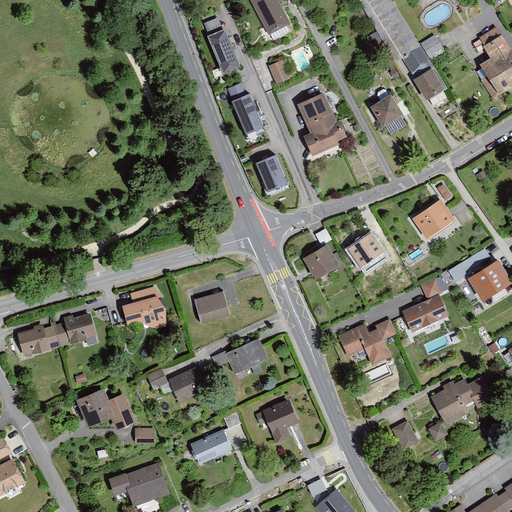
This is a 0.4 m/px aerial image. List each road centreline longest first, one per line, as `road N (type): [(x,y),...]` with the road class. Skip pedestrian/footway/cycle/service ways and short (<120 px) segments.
road 1 (tertiary): [(0,307),(259,233)]
road 2 (tertiary): [(259,233),(166,0)]
road 3 (tertiary): [(350,448),(259,233)]
road 4 (residential): [(259,233),(444,163)]
road 5 (residential): [(0,377),(70,511)]
road 6 (residential): [(350,448),(217,511)]
